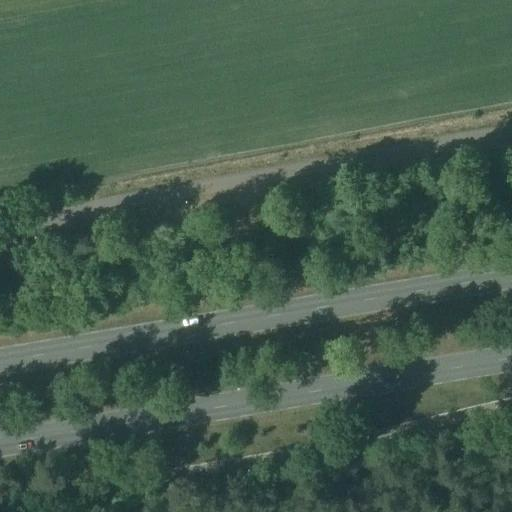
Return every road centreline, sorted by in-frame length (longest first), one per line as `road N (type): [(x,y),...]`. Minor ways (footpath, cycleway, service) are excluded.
road 1 (primary): [(511,276),(0,362)]
road 2 (primary): [(0,445),(511,359)]
